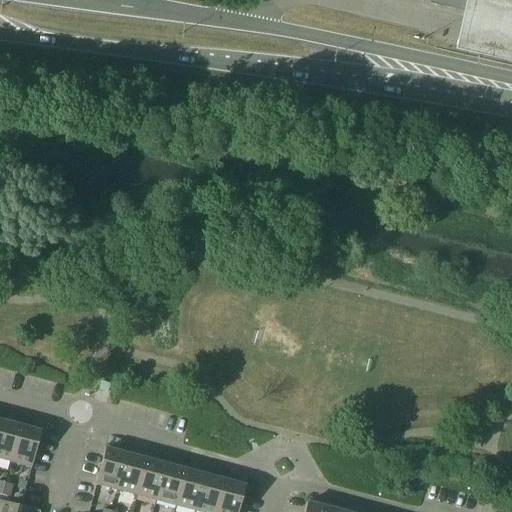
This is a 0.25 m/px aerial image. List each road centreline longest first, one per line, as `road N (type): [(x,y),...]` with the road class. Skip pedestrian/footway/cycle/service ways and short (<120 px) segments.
road 1 (primary): [(0,34),(511,111)]
road 2 (primary): [(511,81),(86,0)]
road 3 (residential): [(81,412),(162,436),(177,451),(263,473),(277,486)]
road 4 (residential): [(277,486),(297,481),(397,511)]
